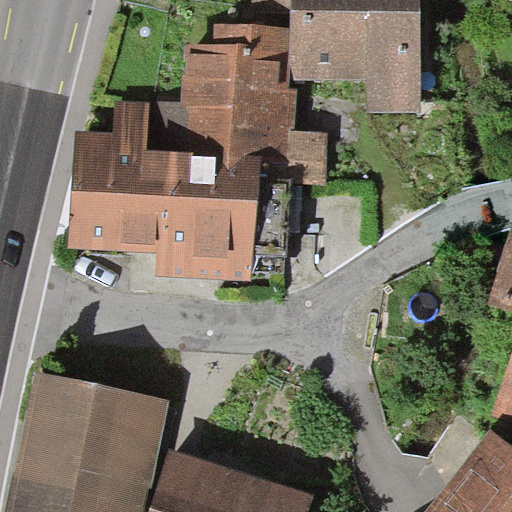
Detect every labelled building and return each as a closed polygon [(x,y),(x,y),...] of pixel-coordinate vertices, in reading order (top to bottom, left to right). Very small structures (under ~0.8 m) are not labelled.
[(255,0),(255,10),(293,12),(292,33),(289,81),(370,85),(369,114),(417,117),(423,0),(255,0)] [(292,33),(214,29),(213,49),(186,48),(183,106),(153,105),(150,156),(194,158),(193,163),(263,167),(262,184),(292,185),(325,187),(328,136),(296,134),(298,97),(298,92),(288,91),(289,81),(292,33)] [(292,185),(262,184),(263,167),(193,163),(194,158),(150,156),(153,105),(118,103),(116,139),(76,137),(69,252),(158,257),(157,279),(254,284),(254,273),(286,275),(291,200),(292,185)] [(511,232),(489,308),(511,315),(511,232)] [(511,360),(485,435),(491,438),(511,454),(511,360)] [(37,377),(13,484),(136,511),(145,511),(169,407),(37,377)] [(511,511),(511,454),(491,438),(433,511),(511,511)] [(259,484),(171,456),(152,511),(310,511),(314,502),(259,484)] [(136,511),(13,484),(6,511),(136,511)]
